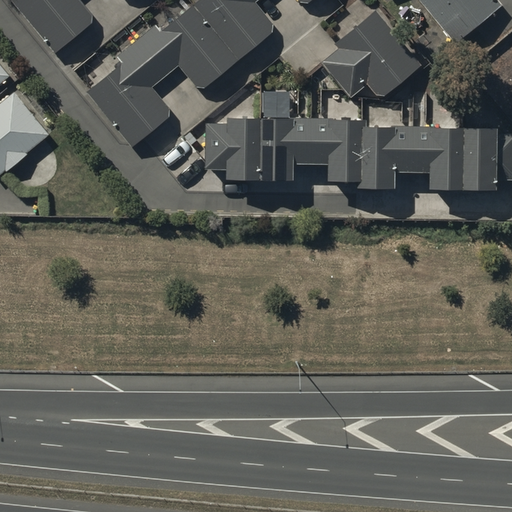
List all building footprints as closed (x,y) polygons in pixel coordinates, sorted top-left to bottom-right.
[(76,0),(12,0),(8,3),(55,58),(89,30),(91,17),(76,0)] [(315,0),(205,0),(161,37),(154,29),(116,60),(121,66),(85,95),(132,152),(166,124),(167,109),(152,91),(177,70),(195,92),(207,92),(270,40),(271,25),(255,6),(261,0),(294,0),(303,10),(315,0)] [(411,0),(451,51),(503,10),(495,0),(411,0)] [(422,71),(375,14),(334,48),(337,52),(321,65),(350,101),(366,88),(374,98),(385,102),(422,71)] [(0,178),(49,138),(15,97),(0,109),(0,88),(10,80),(0,67),(0,178)] [(223,130),(204,129),(203,178),(225,178),(224,187),(292,188),(292,170),(324,170),(323,190),(358,190),(358,195),(392,195),(392,180),(426,181),(426,198),(496,199),(496,183),(511,183),(511,153),(498,153),(498,137),(363,135),(364,126),(223,124),(223,130)]
